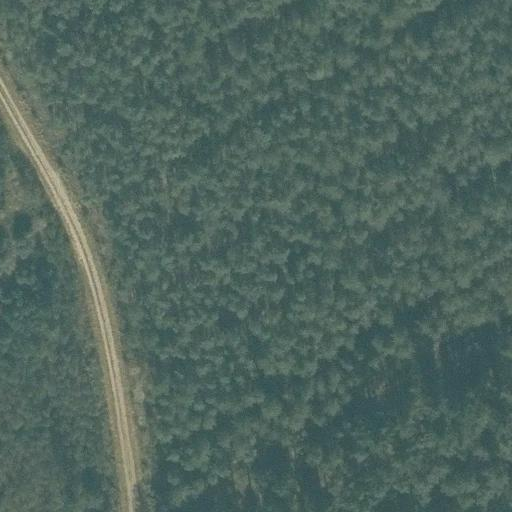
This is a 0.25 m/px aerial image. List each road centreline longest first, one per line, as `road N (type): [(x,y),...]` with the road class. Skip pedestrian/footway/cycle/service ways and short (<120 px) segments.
road 1 (track): [(138,511),(121,375),(77,228),(0,90)]
road 2 (track): [(149,511),(511,299)]
